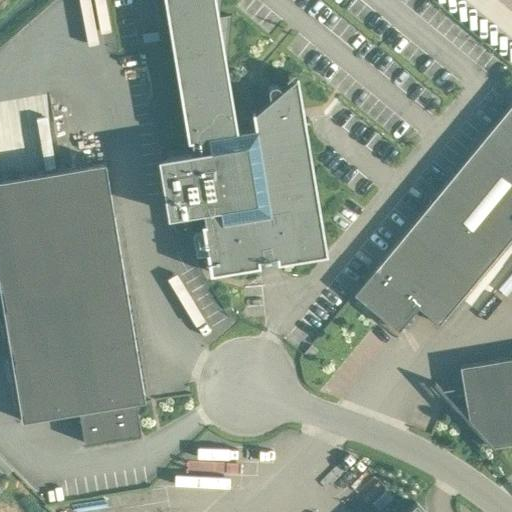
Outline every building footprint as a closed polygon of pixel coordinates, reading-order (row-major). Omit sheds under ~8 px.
[(165,0),(189,140),(191,140),(193,152),(170,155),(179,215),(203,211),(205,223),(202,223),(205,240),(210,272),(260,264),(259,259),(263,259),(264,260),(265,262),(267,262),(269,262),(271,261),(272,259),(272,257),(276,256),(277,261),(326,253),(304,120),(309,120),(309,118),(305,118),(297,75),(281,89),(280,87),(279,85),(277,84),(275,84),(272,84),(271,85),(269,87),(268,89),(269,91),(270,99),(253,114),(255,127),(250,128),(250,126),(248,124),(246,124),(244,124),(243,125),(242,127),(242,129),(236,130),(231,99),(225,61),(226,61),(230,16),(230,14),(219,17),(220,0),(165,0)] [(375,268),(354,294),(356,296),(358,294),(399,328),(404,322),(404,323),(418,306),(439,324),(440,323),(440,322),(511,235),(511,103),(375,268)] [(105,162),(0,179),(0,289),(22,420),(79,411),(84,442),(86,442),(85,440),(140,431),(137,417),(138,417),(136,401),(144,400),(105,162)] [(459,409),(458,410),(491,447),(492,448),(493,446),(511,442),(511,357),(460,366),(468,417),(467,417),(459,409)] [(0,479),(11,469),(0,457),(0,479)] [(424,511),(415,502),(403,511),(424,511)]
